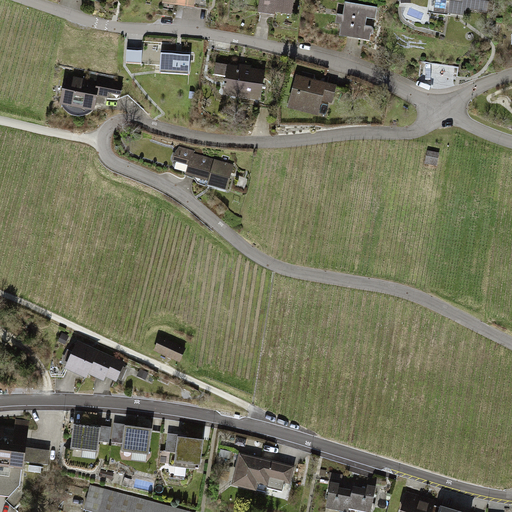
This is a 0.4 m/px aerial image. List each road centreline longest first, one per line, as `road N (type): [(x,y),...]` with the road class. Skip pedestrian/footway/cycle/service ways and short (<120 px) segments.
road 1 (residential): [(511,341),(386,286),(276,266),(163,183),(105,154),(104,133),(122,119),(244,142),(408,132),(442,110)]
road 2 (residential): [(0,402),(121,402),(218,415),(511,498)]
road 3 (residential): [(28,0),(101,24),(204,32),(300,52),(388,81),(442,110)]
road 4 (track): [(0,293),(270,417),(269,428)]
